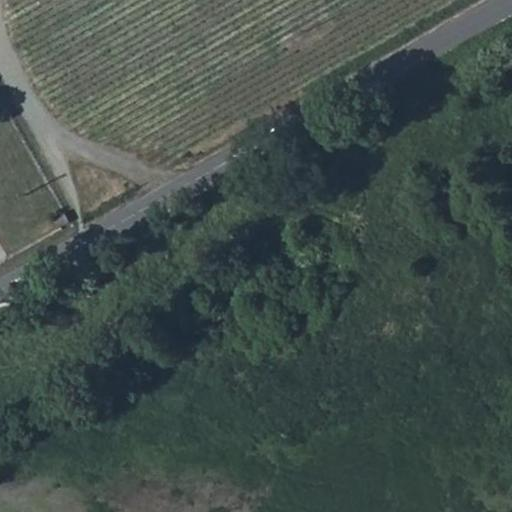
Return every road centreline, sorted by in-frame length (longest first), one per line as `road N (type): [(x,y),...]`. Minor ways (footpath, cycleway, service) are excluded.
road 1 (tertiary): [(0,295),(96,248),(511,0)]
road 2 (track): [(96,248),(0,32)]
